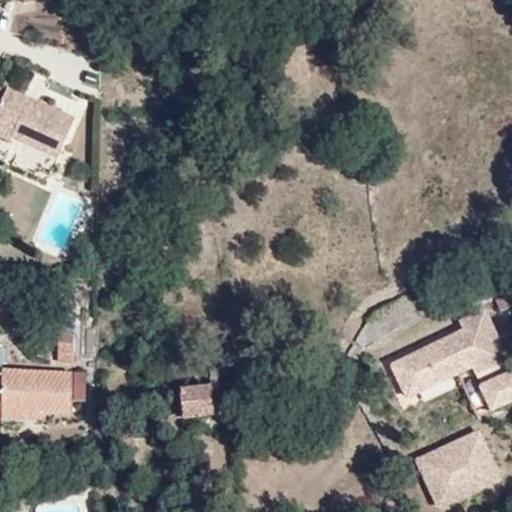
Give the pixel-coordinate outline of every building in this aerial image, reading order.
[(5,91),(0,104),(0,132),(16,140),(60,155),(73,118),(5,91)] [(16,140),(0,132),(0,144),(12,149),(16,140)] [(391,367),(406,398),(469,366),(498,416),(511,408),(511,365),(481,310),(458,323),(459,330),(391,367)] [(61,355),(76,355),(77,336),(61,335),(61,355)] [(0,424),(4,425),(7,411),(42,414),(75,414),(74,376),(4,373),(3,393),(0,393),(0,424)] [(180,423),(209,423),(212,407),(218,407),(219,390),(182,388),(180,423)] [(7,411),(4,425),(43,426),(42,414),(7,411)] [(498,481),(477,435),(416,463),(437,509),(498,481)]
